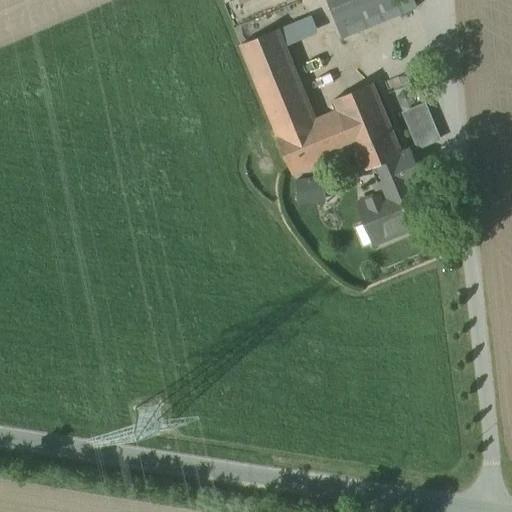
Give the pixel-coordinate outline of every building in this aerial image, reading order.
[(413,0),(326,0),(342,38),(417,8),(413,0)] [(278,31),(241,46),(278,136),(276,137),(292,174),(354,149),(363,172),(378,166),(401,157),(402,156),(373,85),(334,101),(338,112),(315,121),(278,31)] [(425,105),(404,114),(417,148),(438,139),(425,105)] [(389,191),(358,204),(375,244),(429,221),(413,184),(421,181),(415,165),(406,169),(401,157),(378,166),(389,191)] [(333,201),(332,180),(304,181),(305,203),(333,201)]
